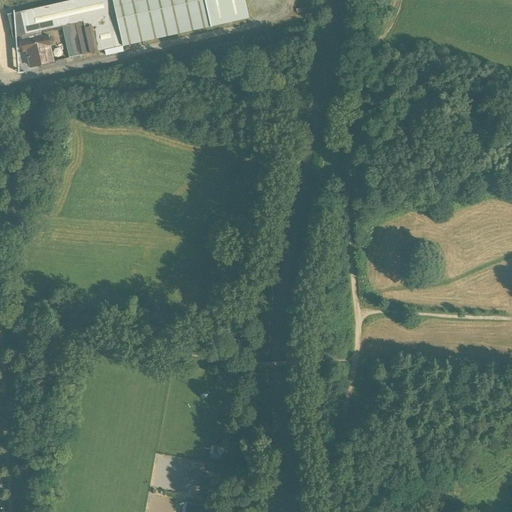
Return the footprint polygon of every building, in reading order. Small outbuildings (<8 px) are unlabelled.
[(26,35),(34,33),(41,32),(63,26),(76,23),(83,55),(98,51),(105,50),(106,56),(124,52),(122,46),(211,26),(249,18),(245,0),(71,0),(21,11),(8,14),(13,37),(26,35)] [(76,23),(63,26),(69,58),(83,55),(76,23)] [(31,66),(41,64),(54,61),(51,49),(48,35),(42,37),(41,32),(34,33),(35,38),(22,41),(24,51),(27,50),(31,66)] [(211,440),(211,456),(223,457),(223,441),(211,440)] [(181,511),(212,511),(214,507),(183,502),(181,511)]
